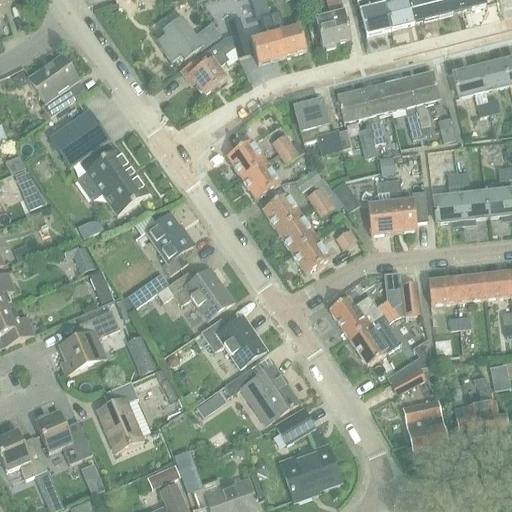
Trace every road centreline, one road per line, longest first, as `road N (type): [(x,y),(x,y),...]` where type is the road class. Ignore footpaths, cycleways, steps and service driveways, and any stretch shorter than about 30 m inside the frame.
road 1 (residential): [(168,144),(255,97),(511,31)]
road 2 (residential): [(511,249),(371,264),(287,320)]
road 3 (tertiary): [(287,320),(168,144)]
road 4 (tertiary): [(388,491),(359,428),(287,320)]
road 5 (tertiary): [(168,144),(70,12)]
road 6 (tertiary): [(511,482),(440,494),(388,491)]
